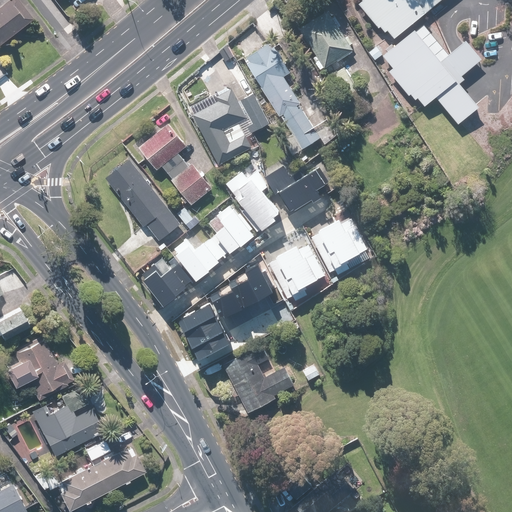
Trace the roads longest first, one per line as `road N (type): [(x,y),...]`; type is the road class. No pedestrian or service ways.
road 1 (secondary): [(198,452),(38,252)]
road 2 (residential): [(145,328),(327,200)]
road 3 (primary): [(230,0),(65,130)]
road 4 (primary): [(1,179),(12,148),(70,101),(108,49)]
road 5 (secondary): [(61,211),(145,328)]
road 6 (secondary): [(145,328),(198,452)]
road 7 (primary): [(0,124),(108,49)]
